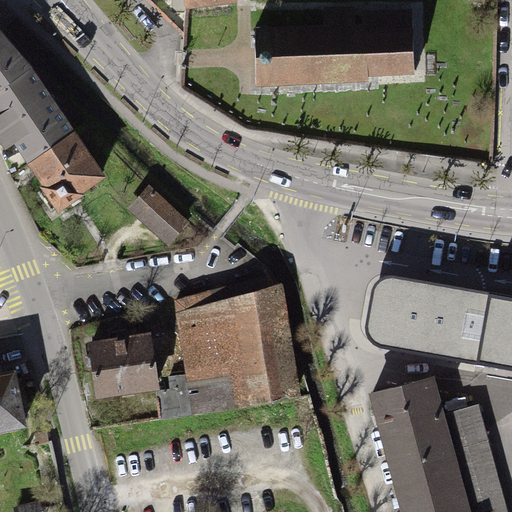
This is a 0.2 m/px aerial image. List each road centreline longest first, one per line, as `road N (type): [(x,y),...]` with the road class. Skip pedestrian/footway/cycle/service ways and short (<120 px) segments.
road 1 (residential): [(309,179),(300,250),(387,511)]
road 2 (primary): [(309,179),(187,129),(58,0)]
road 3 (residential): [(503,211),(510,0)]
road 4 (primary): [(503,211),(309,179)]
road 5 (secondary): [(52,342),(92,511)]
road 6 (secondary): [(0,214),(52,342)]
